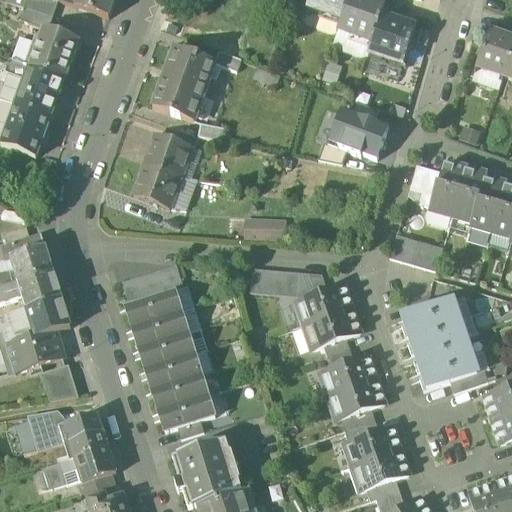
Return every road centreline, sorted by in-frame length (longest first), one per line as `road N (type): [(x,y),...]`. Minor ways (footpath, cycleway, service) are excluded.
road 1 (residential): [(69,242),(365,270)]
road 2 (residential): [(69,242),(155,511)]
road 3 (residential): [(142,0),(75,182),(69,242)]
road 4 (residential): [(425,119),(379,261),(365,270)]
road 5 (residential): [(365,270),(415,420)]
road 6 (residential): [(464,0),(425,119)]
road 7 (track): [(0,417),(119,398)]
